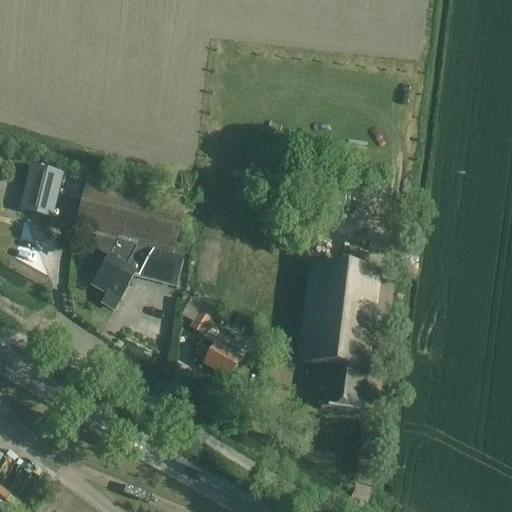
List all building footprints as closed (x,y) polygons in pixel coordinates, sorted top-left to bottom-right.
[(25,186),(18,214),(51,222),(62,177),(42,172),(29,169),(25,186)] [(181,262),(170,260),(182,205),(87,180),(75,232),(117,244),(110,262),(108,262),(106,261),(90,290),(106,299),(101,307),(114,314),(134,278),(138,280),(174,290),(181,262)] [(320,193),(318,204),(343,207),(344,196),(320,193)] [(283,240),(284,228),(264,226),(263,238),(283,240)] [(361,418),(377,275),(308,267),(297,368),(326,371),(321,413),(361,418)] [(212,335),(215,330),(210,327),(217,316),(202,307),(188,330),(204,339),(207,332),(212,335)] [(228,384),(240,364),(213,349),(214,347),(202,340),(191,358),(204,366),(202,369),(228,384)]
